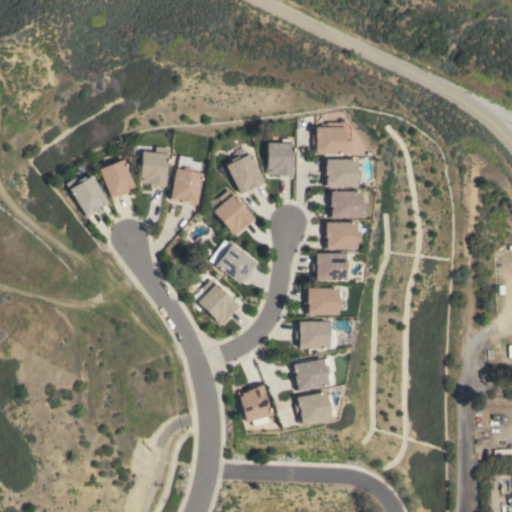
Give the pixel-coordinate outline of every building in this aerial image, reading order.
[(313,127),(325,127),(325,122),(343,122),(348,128),(348,140),(349,140),(349,154),(314,154),(313,127)] [(291,176),(276,176),(276,174),(264,174),(264,167),(266,167),(265,143),(280,143),(280,139),(288,139),(288,143),(291,143),(291,176)] [(141,151),(154,152),(155,146),(168,147),(164,186),(149,185),(149,183),(138,182),(141,151)] [(263,182),(249,189),(247,186),(245,187),(246,190),(238,193),(225,165),(230,162),(228,160),(239,154),(240,156),(248,153),(263,182)] [(178,154),(192,157),(191,160),(201,163),(199,172),(202,173),(195,206),(180,202),(180,200),(178,199),(177,201),(169,199),(178,154)] [(122,159),(134,186),(127,189),(128,191),(111,199),(98,169),(122,159)] [(354,159),(354,162),(359,161),(359,171),(357,171),(357,179),(355,179),(355,186),(322,186),(322,177),(325,177),(325,175),(322,175),(322,159),(354,159)] [(107,203),(100,207),(99,205),(97,207),(98,210),(85,217),(65,183),(76,176),(78,180),(86,175),(87,177),(91,175),(107,203)] [(253,219),(241,229),(240,227),(232,234),(211,211),(222,202),(217,197),(227,189),(253,219)] [(359,202),(362,202),(362,210),(359,210),(359,217),(327,218),(327,209),(330,209),(330,206),(327,206),(327,191),(359,190),(359,202)] [(358,222),(358,234),(357,234),(357,242),(354,242),(354,249),(323,249),(324,247),(322,247),(322,240),(325,240),(325,238),(321,238),(321,222),(358,222)] [(255,263),(244,279),(241,277),(237,283),(207,261),(222,239),(255,263)] [(314,280),(314,274),(310,274),(310,254),(347,254),(347,261),(345,261),(345,268),(343,268),(343,280),(314,280)] [(237,306),(227,317),(225,315),(217,323),(196,302),(214,283),(237,306)] [(304,315),(304,307),(306,307),(306,304),(305,304),(305,303),(303,303),(303,289),(336,288),(336,290),(340,290),(340,300),(339,300),(339,308),(335,308),(336,315),(304,315)] [(297,348),(297,342),(294,342),(294,322),(330,322),(330,328),(328,328),(328,333),(326,333),(327,348),(297,348)] [(332,382),(326,383),(326,385),(296,391),(296,390),(294,391),(291,376),(294,376),(293,373),(291,374),(289,365),(327,358),(332,382)] [(268,416),(266,416),(267,422),(251,426),(249,421),(243,422),(235,392),(246,389),(246,387),(260,383),(268,416)] [(325,392),(325,394),(329,393),(333,419),(299,424),(299,423),(296,424),(294,413),(292,403),(295,403),(294,397),(325,392)] [(474,424),(486,423),(487,438),(475,438),(474,424)]
